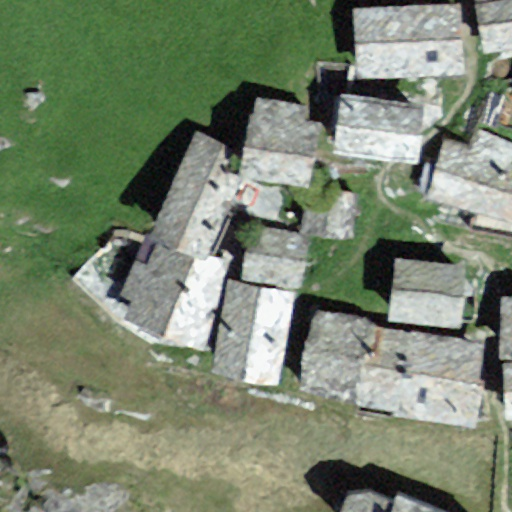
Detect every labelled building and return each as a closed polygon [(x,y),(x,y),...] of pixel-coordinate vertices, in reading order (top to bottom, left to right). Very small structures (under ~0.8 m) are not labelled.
[(455,0),(351,0),(355,69),(458,65),(455,0)] [(511,0),(475,0),(481,56),(511,53),(511,0)] [(298,98),(243,91),(233,171),(307,180),(315,113),(296,111),(298,98)] [(424,105),(340,94),(334,152),(415,159),(424,105)] [(232,133),(188,113),(141,219),(203,246),(233,178),(216,170),(232,133)] [(511,155),(451,139),(437,192),(511,211),(511,155)] [(354,179),(314,175),(310,223),(350,227),(354,179)] [(297,223),(243,217),(238,263),(293,268),(297,223)] [(226,260),(148,224),(116,293),(194,329),(226,260)] [(460,253),(391,246),(386,305),(455,312),(460,253)] [(293,284),(231,271),(212,361),(274,375),(293,284)] [(511,287),(502,287),(503,345),(511,345),(511,287)] [(477,329),(410,321),(400,404),(471,412),(476,370),(473,359),(477,329)] [(474,511),(386,479),(382,487),(366,480),(351,479),(336,484),(329,495),(330,507),(332,511),(474,511)]
